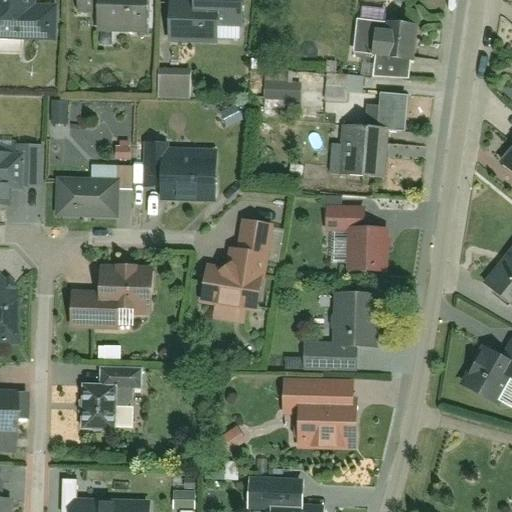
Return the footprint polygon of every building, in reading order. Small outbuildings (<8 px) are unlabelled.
[(0,0),(0,40),(51,41),(52,4),(31,4),(31,0),(0,0)] [(92,0),(94,36),(145,34),(144,0),(92,0)] [(191,0),(192,12),(163,13),(163,45),(219,44),(219,34),(245,33),(244,0),(191,0)] [(353,11),(353,56),(371,57),(371,80),(408,80),(408,57),(416,57),(416,12),(353,11)] [(161,78),(160,102),(189,103),(190,79),(161,78)] [(408,97),(381,96),(380,124),(407,126),(408,97)] [(344,128),(344,177),(388,178),(389,128),(344,128)] [(11,190),(42,190),(42,148),(11,148),(11,190)] [(163,152),(162,201),(217,202),(218,152),(163,152)] [(122,192),(137,193),(139,168),(124,167),(122,192)] [(54,177),(54,220),(119,219),(118,176),(54,177)] [(352,229),(374,229),(373,207),(336,208),(336,229),(352,229)] [(198,312),(256,324),(275,227),(239,219),(225,288),(204,284),(198,312)] [(352,229),(352,275),(392,274),(392,229),(374,229),(352,229)] [(511,243),(482,283),(511,305),(511,243)] [(153,268),(96,269),(97,306),(71,307),(71,332),(123,331),(123,315),(154,314),(153,268)] [(0,342),(16,344),(17,300),(0,282),(0,342)] [(333,292),(334,351),(380,350),(379,291),(333,292)] [(511,409),(511,349),(509,356),(486,345),(465,387),(511,409)] [(303,355),(304,377),(360,375),(359,353),(303,355)] [(110,370),(110,372),(82,373),(84,433),(125,432),(125,400),(139,400),(139,369),(110,370)] [(290,417),(290,452),(357,451),(357,404),(351,404),(350,382),(285,383),(285,417),(290,417)] [(0,436),(13,437),(13,406),(0,405),(0,436)] [(286,504),(310,506),(312,481),(263,478),(261,503),(286,504)] [(84,499),(83,511),(121,511),(122,501),(84,499)] [(0,501),(0,511),(11,511),(11,501),(0,501)] [(122,501),(121,511),(159,511),(160,502),(122,501)]
